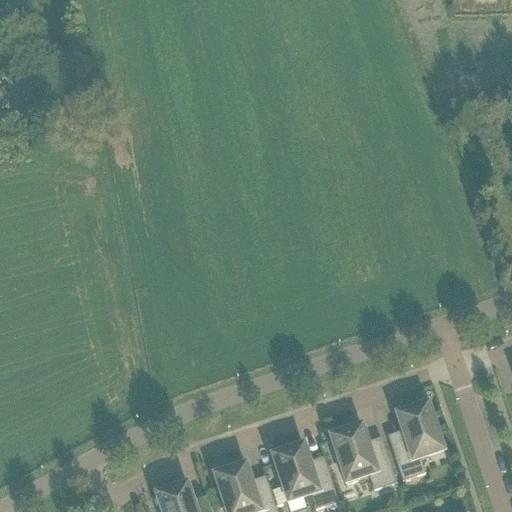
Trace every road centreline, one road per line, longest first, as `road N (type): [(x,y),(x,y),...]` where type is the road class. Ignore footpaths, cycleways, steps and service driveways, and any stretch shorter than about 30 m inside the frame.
road 1 (unclassified): [(86,464),(242,393),(446,327)]
road 2 (residential): [(458,364),(196,453),(104,505)]
road 3 (residential): [(503,511),(458,364)]
